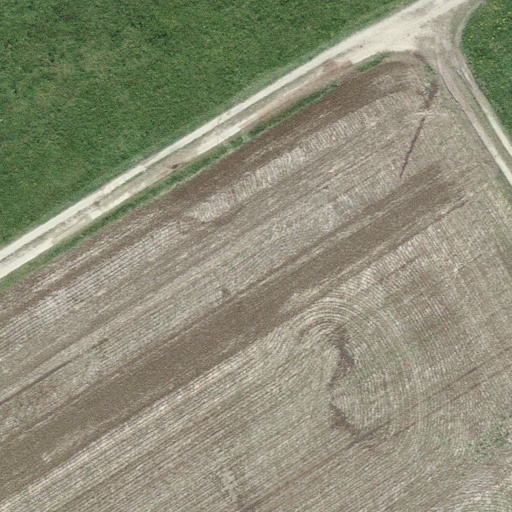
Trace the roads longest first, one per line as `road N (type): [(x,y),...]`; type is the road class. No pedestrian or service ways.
road 1 (track): [(0,267),(271,97),(417,20)]
road 2 (track): [(511,170),(417,20)]
